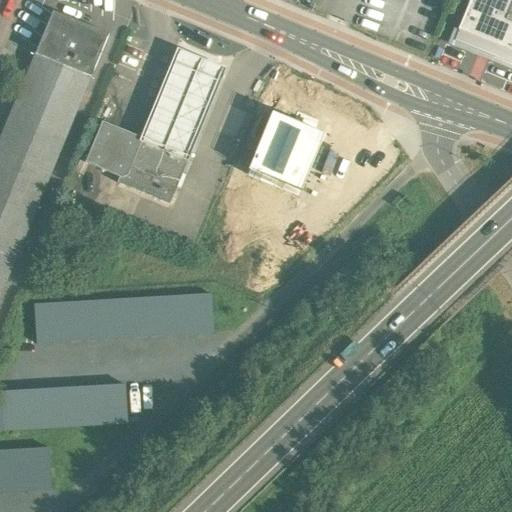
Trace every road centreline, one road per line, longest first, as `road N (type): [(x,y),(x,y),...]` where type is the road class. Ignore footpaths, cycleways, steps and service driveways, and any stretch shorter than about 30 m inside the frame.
road 1 (primary): [(205,511),(511,219)]
road 2 (tertiary): [(200,0),(448,101)]
road 3 (track): [(295,281),(437,152)]
road 4 (unclassified): [(511,258),(437,152),(448,101)]
